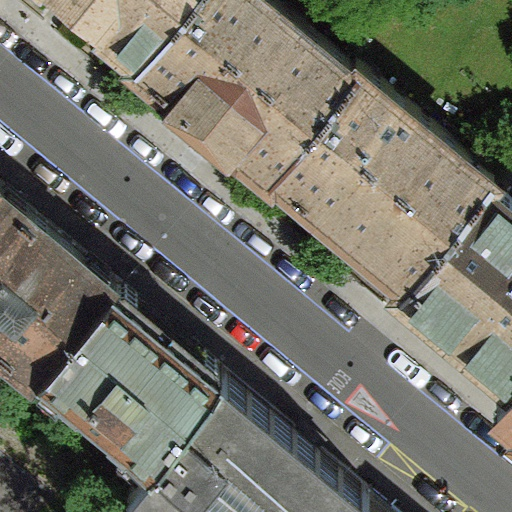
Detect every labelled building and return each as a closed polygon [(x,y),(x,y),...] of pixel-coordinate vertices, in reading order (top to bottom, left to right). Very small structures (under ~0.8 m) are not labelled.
[(77,0),(137,50),(180,0),(77,0)] [(357,61),(283,0),(180,0),(137,50),(133,54),(271,165),(274,161),(357,61)] [(360,57),(357,61),(274,161),(408,271),(488,176),(494,168),(360,57)] [(511,196),(488,176),(408,271),(399,278),(511,372),(511,196)] [(0,177),(0,334),(39,366),(113,273),(0,177)] [(113,273),(39,366),(149,458),(224,364),(113,273)] [(351,511),(371,484),(224,364),(149,458),(128,485),(161,511),(351,511)] [(511,377),(496,394),(511,407),(511,377)] [(405,511),(371,484),(351,511),(405,511)]
